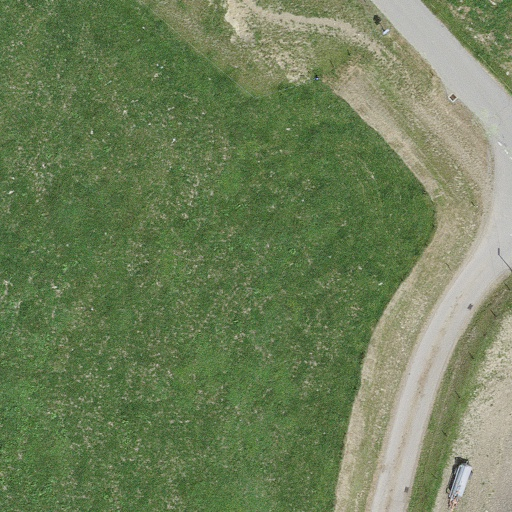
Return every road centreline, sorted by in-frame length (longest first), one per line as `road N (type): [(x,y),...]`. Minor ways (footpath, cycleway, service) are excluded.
road 1 (unclassified): [(511,246),(451,309),(402,405),(380,511)]
road 2 (unclassified): [(511,143),(385,0)]
